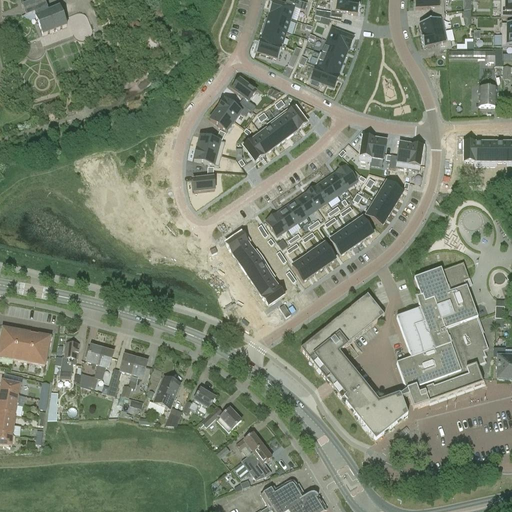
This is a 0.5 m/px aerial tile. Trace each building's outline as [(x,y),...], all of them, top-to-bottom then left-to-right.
[(26,18),(34,15),(36,18),(35,18),(43,37),(66,28),(59,9),(49,13),(47,10),(48,10),(43,0),(41,0),(31,4),(29,0),(28,0),(20,3),(26,18)] [(272,2),(268,15),(268,16),(269,15),(277,18),(290,22),(294,10),(304,13),(307,6),(289,0),(286,0),(285,6),(272,2)] [(415,0),(416,11),(430,11),(431,17),(443,16),(442,0),(415,0)] [(332,1),(329,19),(341,21),(342,15),(358,17),(359,5),(359,6),(334,2),(335,1),(332,1)] [(511,2),(500,2),(500,19),(511,19),(511,13),(511,2)] [(265,20),(263,28),(273,31),(286,35),(290,22),(277,18),(269,15),(268,16),(267,21),(265,20)] [(431,24),(418,27),(421,38),(445,33),(442,22),(445,21),(443,16),(431,17),(432,19),(432,24),(431,24)] [(501,26),(501,37),(511,37),(511,26),(506,26),(501,26)] [(260,41),(282,48),(286,35),(273,31),(263,28),(260,35),(262,36),(260,41)] [(331,31),(326,43),(348,52),(347,52),(348,52),(353,39),(331,31)] [(421,38),(420,38),(423,50),(437,47),(438,53),(451,50),(450,46),(450,44),(447,44),(445,33),(421,38)] [(511,37),(501,37),(501,49),(506,49),(511,48),(511,37)] [(260,41),(255,54),(278,61),(282,48),(260,41)] [(322,56),(321,56),(343,64),(347,52),(348,52),(326,43),(322,56)] [(485,53),(485,59),(487,59),(495,59),(495,63),(495,68),(501,68),(501,63),(501,51),(495,51),(495,53),(485,53)] [(319,55),(314,68),(316,69),(320,71),(338,77),(343,64),(321,56),(322,56),(319,55)] [(311,82),(309,87),(318,90),(320,85),(333,90),(338,77),(320,71),(316,69),(311,82)] [(502,70),(502,82),(510,83),(510,74),(511,74),(511,69),(511,70),(511,69),(502,69),(502,70)] [(239,82),(231,92),(243,101),(239,106),(249,113),(251,114),(255,109),(248,104),(256,94),(239,82)] [(478,90),(477,110),(495,110),(496,90),(478,90)] [(224,102),(217,112),(234,124),(241,114),(246,118),(249,113),(239,106),(236,110),(224,102)] [(302,119),(307,115),(294,106),(293,107),(302,119)] [(293,107),(284,114),(298,132),(307,126),(302,119),(293,107)] [(217,112),(209,122),(226,135),(234,124),(217,112)] [(284,114),(275,120),(289,139),(298,132),(284,114)] [(275,120),(266,127),(269,130),(281,145),(289,139),(275,120)] [(269,130),(260,136),(272,152),(281,145),(269,130)] [(260,136),(252,143),(263,158),(272,152),(260,136)] [(200,139),(197,151),(221,157),(225,145),(200,139)] [(361,140),(358,163),(370,165),(371,161),(370,161),(373,142),(361,140)] [(373,142),(370,161),(371,161),(382,162),(385,143),(373,142)] [(252,143),(243,150),(254,165),(263,158),(252,143)] [(399,146),(395,169),(407,171),(411,148),(399,146)] [(463,146),(463,165),(475,165),(475,146),(463,146)] [(475,146),(475,165),(485,165),(485,146),(475,146)] [(485,146),(485,165),(496,165),(496,146),(485,146)] [(496,146),(496,165),(507,165),(507,146),(496,146)] [(411,148),(407,171),(419,173),(423,150),(411,148)] [(197,151),(193,163),(218,169),(221,157),(197,151)] [(345,168),(335,175),(346,191),(357,184),(345,168)] [(335,175),(325,182),(337,198),(346,191),(335,175)] [(213,180),(192,182),(194,195),(214,193),(213,180)] [(325,182),(315,189),(327,205),(337,198),(325,182)] [(386,185),(381,193),(397,203),(402,195),(386,185)] [(315,189),(305,196),(306,196),(317,212),(327,205),(315,189)] [(381,193),(376,202),(392,212),(397,203),(381,193)] [(305,196),(296,203),(307,219),(317,212),(306,196),(305,196)] [(376,202),(371,210),(387,220),(392,212),(376,202)] [(296,203),(286,209),(297,226),(307,219),(296,203)] [(286,209),(276,216),(288,233),(297,226),(286,209)] [(371,210),(365,218),(382,228),(387,220),(371,210)] [(276,216),(265,223),(277,240),(288,233),(276,216)] [(362,220),(354,226),(364,242),(373,236),(362,220)] [(354,226),(346,231),(356,247),(364,242),(354,226)] [(346,231),(338,237),(348,253),(356,247),(346,231)] [(241,235),(225,246),(231,255),(247,244),(241,235)] [(338,237),(329,243),(340,258),(348,253),(338,237)] [(247,244),(231,255),(238,264),(253,253),(247,244)] [(324,246),(316,252),(327,268),(335,262),(324,246)] [(316,252),(308,257),(319,273),(327,268),(316,252)] [(253,253),(238,264),(244,273),(260,262),(253,253)] [(308,257),(300,263),(311,279),(319,273),(308,257)] [(260,262),(244,273),(250,282),(266,271),(260,262)] [(300,263),(292,269),(303,284),(311,279),(300,263)] [(414,281),(416,287),(420,298),(416,300),(420,311),(396,320),(411,360),(396,365),(404,389),(406,394),(411,392),(418,410),(465,393),(464,391),(472,388),(471,386),(478,384),(473,369),(475,368),(484,365),(482,360),(484,359),(483,354),(488,352),(481,335),(482,335),(477,321),(477,320),(464,283),(468,282),(468,280),(463,266),(441,273),(440,271),(421,279),(414,281)] [(266,271),(250,282),(256,291),(272,280),(266,271)] [(272,280),(256,291),(262,300),(278,289),(272,280)] [(278,289),(262,300),(268,309),(284,298),(278,289)] [(346,348),(344,345),(381,315),(371,302),(368,299),(364,303),(362,301),(350,311),(352,313),(348,316),(347,314),(340,319),(342,321),(338,324),(336,322),(325,331),(327,333),(323,336),(322,334),(316,338),(318,341),(314,344),(312,341),(300,351),(309,363),(311,361),(315,365),(313,367),(317,373),(319,371),(322,375),(320,377),(325,383),(329,388),(333,392),(375,444),(407,418),(400,398),(385,403),(378,405),(373,400),(357,379),(353,375),(353,376),(350,372),(346,367),(346,366),(345,365),(345,366),(343,368),(332,355),(334,353),(338,357),(337,355),(346,348)] [(495,308),(494,320),(503,321),(504,309),(495,308)] [(31,336),(2,330),(0,343),(0,359),(45,368),(50,339),(37,337),(36,333),(32,333),(31,336)] [(77,361),(77,360),(78,346),(65,345),(64,359),(62,359),(62,360),(56,360),(55,368),(61,369),(60,381),(71,382),(73,366),(76,367),(76,361),(77,361)] [(91,348),(90,349),(88,348),(85,360),(87,360),(86,364),(97,367),(99,361),(102,351),(91,348)] [(99,361),(97,367),(97,368),(94,380),(97,381),(98,381),(98,382),(102,383),(106,370),(108,371),(113,355),(113,352),(105,350),(104,352),(102,351),(99,361)] [(511,381),(511,353),(504,353),(504,351),(493,350),(493,359),(496,359),(496,381),(511,381)] [(120,374),(131,377),(135,361),(124,358),(120,374)] [(142,380),(146,364),(135,361),(131,377),(127,389),(124,388),(122,393),(126,394),(126,395),(130,396),(132,391),(135,392),(138,379),(142,380)] [(170,412),(180,386),(181,386),(181,385),(163,378),(163,379),(153,405),(150,404),(147,410),(162,416),(164,410),(170,412)] [(0,393),(18,397),(20,387),(1,382),(0,388),(0,393)] [(119,385),(111,383),(107,397),(115,400),(119,385)] [(51,390),(51,394),(47,423),(58,423),(58,418),(57,418),(57,416),(55,416),(57,403),(58,403),(61,400),(62,394),(60,391),(51,390)] [(208,411),(215,399),(200,391),(191,406),(186,404),(182,414),(189,417),(191,412),(193,413),(197,405),(208,411)] [(18,397),(0,393),(0,404),(17,407),(18,397)] [(125,400),(129,401),(130,396),(126,395),(126,394),(122,393),(121,399),(120,399),(118,406),(123,407),(125,400)] [(142,411),(143,404),(132,401),(130,408),(142,411)] [(17,407),(0,404),(0,415),(15,418),(17,407)] [(228,435),(231,432),(241,423),(229,411),(224,416),(217,409),(201,425),(199,427),(201,429),(203,427),(206,430),(215,421),(228,435)] [(172,411),(165,428),(176,429),(182,415),(172,411)] [(130,423),(130,421),(131,418),(126,416),(126,415),(120,413),(118,421),(121,421),(124,422),(124,421),(130,423)] [(0,426),(14,428),(15,418),(0,415),(0,426)] [(0,436),(13,438),(19,439),(20,429),(14,428),(0,426),(0,436)] [(253,435),(243,443),(242,442),(235,447),(240,454),(241,453),(246,460),(253,455),(262,448),(253,435)] [(13,438),(0,436),(0,447),(12,449),(13,438)] [(272,460),(262,448),(253,455),(246,460),(241,464),(256,483),(265,480),(271,476),(269,473),(264,466),(272,460)] [(226,449),(216,457),(220,461),(229,454),(226,449)] [(278,478),(283,474),(279,470),(274,474),(278,478)] [(311,495),(310,495),(304,499),(296,485),(295,484),(294,483),(293,483),(291,483),(290,483),(289,483),(288,484),(287,484),(287,485),(275,492),(273,489),(260,497),(268,509),(262,511),(325,511),(316,496),(314,495),(312,495),(311,495)]
